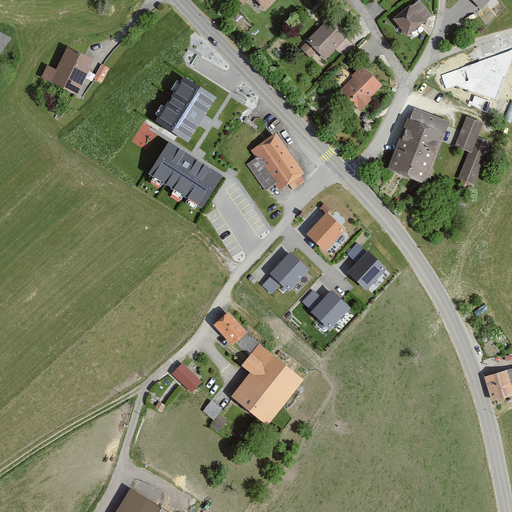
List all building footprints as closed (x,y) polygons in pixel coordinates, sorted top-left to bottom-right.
[(278,0),(261,0),(270,8),(278,0)] [(422,0),(418,0),(396,19),(411,36),(435,15),(422,0)] [(474,0),(482,8),(491,0),(474,0)] [(353,35),(334,14),(301,45),(312,57),(321,48),(329,57),(353,35)] [(0,29),(0,49),(3,51),(12,36),(0,29)] [(94,58),(70,47),(60,68),(47,62),(41,76),(77,93),(94,58)] [(469,60),(459,77),(476,87),(486,70),(469,60)] [(386,84),(365,63),(340,88),(366,115),(377,104),(371,98),(386,84)] [(99,64),(92,78),(99,81),(107,67),(99,64)] [(156,124),(187,145),(217,100),(185,79),(156,124)] [(416,106),(412,117),(451,132),(456,120),(416,106)] [(487,123),(469,116),(457,145),(470,150),(475,152),(481,136),(487,123)] [(451,132),(412,117),(392,168),(432,184),(451,132)] [(277,134),(252,152),(280,193),(306,176),(277,134)] [(495,142),(481,136),(475,152),(470,150),(460,177),(478,184),(495,142)] [(168,144),(148,177),(204,211),(224,178),(168,144)] [(326,215),(306,237),(326,256),(347,233),(326,215)] [(387,270),(356,243),(347,254),(357,264),(347,275),(367,293),(387,270)] [(291,254),(261,286),(272,296),(280,287),(290,295),(311,273),(291,254)] [(324,301),(313,291),(300,305),(329,332),(350,311),(331,293),(324,301)] [(252,331),(234,310),(218,324),(236,345),(252,331)] [(310,380),(263,343),(246,365),(255,373),(236,397),(273,426),(310,380)] [(182,363),(172,374),(192,392),(202,382),(182,363)] [(511,368),(484,377),(492,402),(511,395),(511,368)] [(203,408),(214,418),(223,407),(212,398),(203,408)] [(217,412),(211,425),(220,429),(226,417),(217,412)] [(174,511),(130,485),(114,511),(174,511)]
